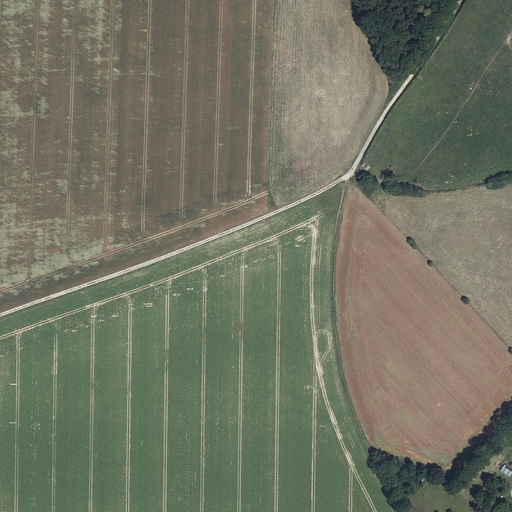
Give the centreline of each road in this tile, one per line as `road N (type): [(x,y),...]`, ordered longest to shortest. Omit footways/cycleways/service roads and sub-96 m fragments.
road 1 (track): [(347,174),(240,225),(0,313)]
road 2 (track): [(347,174),(333,238),(336,338),(344,392),(396,511)]
road 3 (unclassified): [(458,0),(347,174)]
